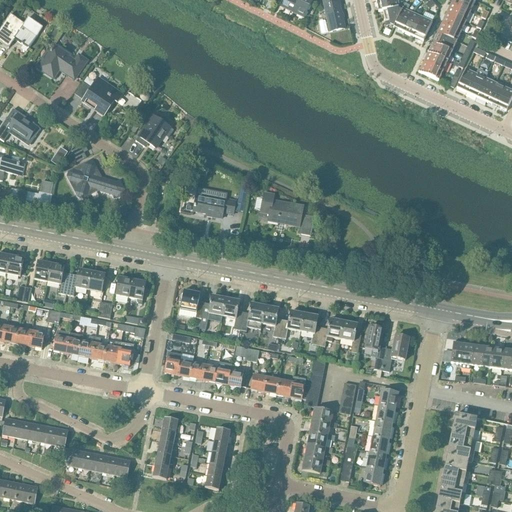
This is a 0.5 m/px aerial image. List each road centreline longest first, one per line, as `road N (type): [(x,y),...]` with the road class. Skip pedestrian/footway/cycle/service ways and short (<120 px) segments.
road 1 (secondary): [(436,309),(169,257)]
road 2 (residential): [(0,77),(139,170),(130,249)]
road 3 (residential): [(511,135),(378,71),(357,0)]
road 4 (residential): [(278,485),(284,422),(145,392)]
road 5 (residential): [(398,508),(436,309)]
road 6 (residential): [(145,392),(139,421),(111,442),(21,398),(18,367)]
road 7 (residential): [(145,392),(169,257)]
road 8 (secondary): [(130,249),(0,223)]
road 9 (residential): [(145,392),(18,367)]
road 10 (residential): [(0,460),(116,511)]
road 11 (residential): [(398,508),(278,485)]
